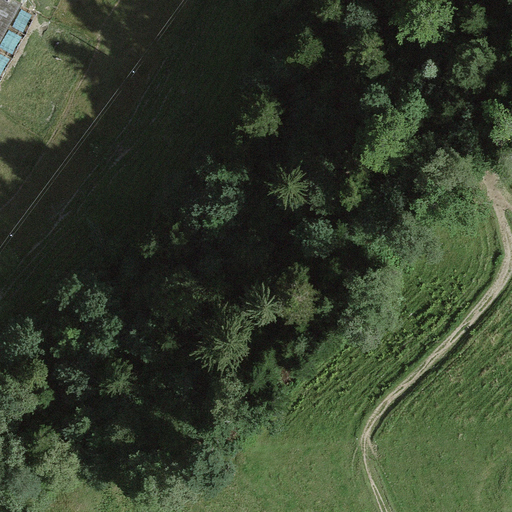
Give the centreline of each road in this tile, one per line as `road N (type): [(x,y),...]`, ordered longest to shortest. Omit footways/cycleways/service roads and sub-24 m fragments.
road 1 (track): [(375,511),(356,469),(356,425),(497,286),(511,257)]
road 2 (track): [(511,237),(491,199),(449,63),(457,0)]
